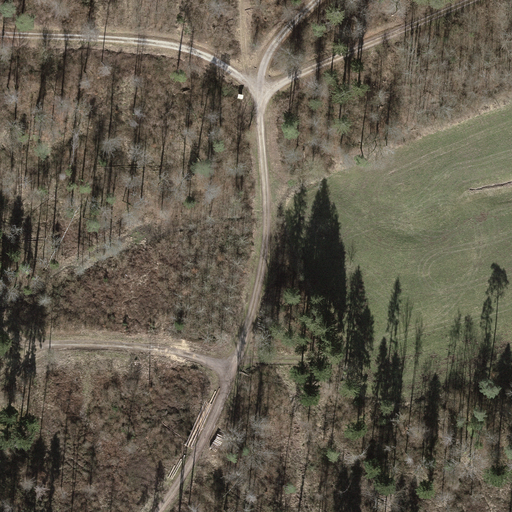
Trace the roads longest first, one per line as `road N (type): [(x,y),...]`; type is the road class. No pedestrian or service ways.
road 1 (track): [(156,511),(230,373),(264,267),(259,91)]
road 2 (track): [(259,91),(213,59),(161,42),(0,33)]
road 3 (track): [(230,373),(189,354),(30,344),(0,326)]
road 4 (track): [(469,0),(259,91)]
